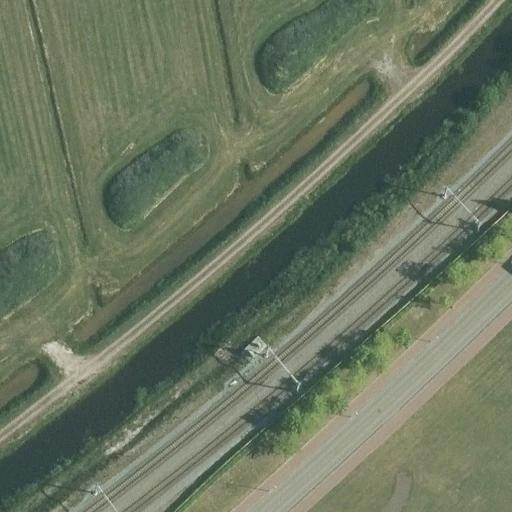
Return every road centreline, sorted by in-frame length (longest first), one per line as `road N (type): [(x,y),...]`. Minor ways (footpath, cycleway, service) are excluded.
road 1 (track): [(496,0),(275,215),(81,377)]
road 2 (tertiary): [(268,511),(511,284)]
